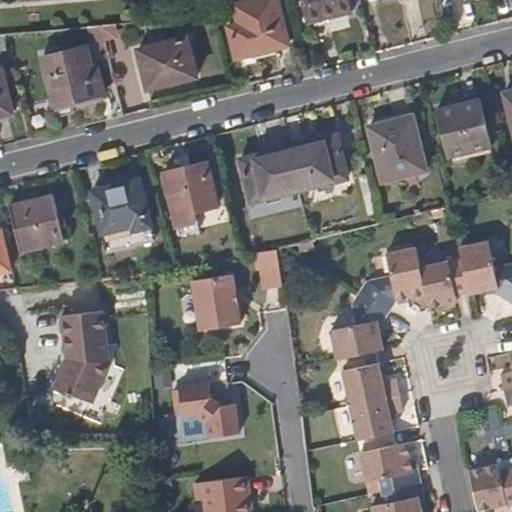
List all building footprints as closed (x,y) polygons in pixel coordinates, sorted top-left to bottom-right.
[(290,44),(278,0),(254,0),(235,5),(246,50),(270,44),(272,49),(290,44)] [(354,12),(351,0),(303,0),(309,23),(354,12)] [(125,39),(124,24),(105,26),(111,48),(121,46),(125,39)] [(197,77),(186,38),(139,49),(149,89),(197,77)] [(93,65),(87,43),(45,54),(57,109),(109,97),(100,63),(93,65)] [(0,117),(12,115),(1,71),(0,71),(0,117)] [(489,144),(477,98),(433,109),(444,155),(489,144)] [(382,180),(417,171),(424,169),(418,143),(411,115),(367,126),(382,180)] [(336,132),(288,144),(300,188),(347,177),(336,132)] [(300,188),(288,144),(238,157),(249,201),(300,188)] [(217,202),(206,160),(162,172),(176,227),(196,222),(193,208),(217,202)] [(148,225),(137,175),(91,186),(102,231),(130,225),(132,230),(148,225)] [(65,240),(53,194),(9,205),(21,251),(65,240)] [(459,244),(461,254),(468,289),(469,292),(495,285),(494,291),(505,298),(511,286),(511,260),(493,264),(487,238),(459,244)] [(425,290),(419,264),(415,243),(385,250),(390,271),(366,276),(358,289),(388,308),(395,297),(425,290)] [(282,271),(278,247),(253,253),(255,272),(261,271),(265,294),(285,291),(282,271)] [(468,289),(461,254),(419,264),(425,290),(428,306),(458,299),(457,292),(468,289)] [(245,323),(238,273),(196,278),(202,328),(245,323)] [(388,308),(358,289),(349,302),(353,321),(330,327),(336,357),(384,346),(377,316),(381,318),(388,308)] [(111,363),(106,310),(65,313),(68,357),(55,385),(93,402),(111,363)] [(502,387),(511,384),(511,346),(509,347),(511,359),(511,368),(499,371),(502,387)] [(351,404),(400,393),(397,377),(384,379),(380,361),(343,369),(351,404)] [(213,392),(212,381),(181,384),(182,387),(176,388),(178,413),(185,412),(185,414),(200,413),(210,420),(212,434),(241,432),(238,402),(226,403),(213,392)] [(511,384),(502,387),(506,403),(511,401),(511,384)] [(400,393),(351,404),(359,438),(395,430),(391,411),(403,408),(400,393)] [(511,437),(511,422),(501,425),(496,406),(480,410),(489,444),(511,437)] [(381,475),(384,489),(421,481),(411,437),(361,449),(368,478),(381,475)] [(478,508),(511,500),(511,467),(511,464),(500,466),(498,459),(469,466),(478,508)] [(252,491),(250,474),(199,480),(200,497),(208,496),(209,511),(252,511),(252,506),(247,507),(246,492),(252,491)] [(427,511),(421,481),(384,489),(387,502),(374,505),(375,511),(427,511)] [(254,506),(252,491),(246,492),(247,507),(252,506),(254,506)]
